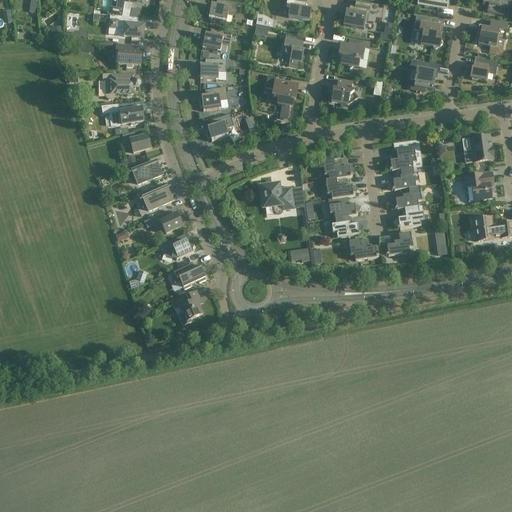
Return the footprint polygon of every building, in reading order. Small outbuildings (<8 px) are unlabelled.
[(290,9),(289,19),(309,23),(311,12),(305,11),(307,0),(287,0),(286,8),(290,9)] [(418,0),(417,6),(439,10),(440,4),(439,2),(438,0),(441,0),(448,1),(448,0),(418,0)] [(483,0),(483,6),(488,7),(490,8),(489,14),(487,14),(503,17),(504,10),(507,10),(508,0),(483,0)] [(39,1),(37,13),(44,14),(46,2),(39,1)] [(236,18),(238,5),(223,2),(222,9),(212,7),(211,9),(208,9),(207,16),(209,17),(209,20),(226,24),(228,16),(236,18)] [(346,13),(344,27),(364,30),(364,31),(366,21),(368,22),(370,13),(377,14),(379,7),(353,2),(353,3),(356,4),(355,10),(350,9),(349,14),(346,13)] [(133,5),(125,4),(123,11),(122,18),(131,19),(133,5)] [(389,23),(400,24),(401,7),(390,6),(389,23)] [(122,18),(123,11),(111,8),(109,17),(111,17),(116,17),(122,18)] [(138,26),(139,20),(131,19),(122,18),(116,17),(111,17),(111,21),(110,21),(109,30),(118,31),(118,30),(122,30),(123,32),(123,38),(143,40),(145,26),(138,26)] [(416,17),(414,33),(421,34),(419,46),(433,48),(435,51),(436,51),(438,49),(440,50),(440,48),(443,46),(443,45),(441,42),(443,34),(440,34),(441,28),(432,26),(433,20),(416,17)] [(276,31),(281,32),(283,21),(265,19),(263,37),(275,38),(276,31)] [(478,46),(488,48),(490,49),(490,48),(496,49),(498,40),(505,41),(507,26),(491,23),(489,30),(479,28),(477,37),(478,37),(480,37),(478,46)] [(63,28),(57,28),(57,34),(51,34),(51,40),(62,40),(63,28)] [(230,47),(232,35),(217,32),(216,38),(205,36),(205,39),(202,38),(201,46),(203,46),(203,50),(220,54),(222,46),(230,47)] [(303,45),(299,45),(297,44),(299,38),(287,36),(284,50),(286,50),(285,55),(285,57),(286,60),(287,61),(288,62),(290,62),(289,68),(298,69),(299,64),(302,64),(304,52),(302,52),(303,45)] [(340,66),(348,67),(350,72),(353,68),(358,69),(360,62),(363,62),(365,50),(370,51),(371,44),(350,40),(348,47),(340,45),(338,58),(341,58),(340,66)] [(136,53),(136,47),(117,46),(116,52),(119,53),(118,66),(127,67),(127,69),(133,70),(133,67),(141,68),(142,54),(136,53)] [(496,77),(498,63),(485,60),(483,68),(474,66),(473,70),(472,70),(470,80),(487,82),(488,75),(496,77)] [(198,70),(198,78),(201,78),(200,82),(226,82),(227,62),(212,61),(211,68),(201,68),(201,70),(198,70)] [(425,91),(433,92),(436,73),(434,73),(435,66),(412,62),(411,68),(417,69),(415,84),(412,83),(410,91),(424,94),(425,91)] [(134,81),(134,76),(103,76),(103,81),(105,81),(105,83),(105,98),(109,101),(113,102),(116,98),(116,96),(125,96),(127,98),(131,98),(134,96),(135,96),(135,89),(138,89),(141,87),(141,84),(138,81),(134,81)] [(76,77),(68,77),(69,85),(77,85),(76,77)] [(267,83),(266,89),(274,91),(272,98),(279,100),(278,106),(281,106),(288,108),(293,108),(294,102),(295,103),(297,93),(297,92),(296,92),(296,91),(295,91),(291,91),(292,85),(276,82),(277,79),(268,77),(267,83)] [(333,95),(332,104),(348,107),(358,100),(352,91),(353,84),(338,82),(336,91),(333,90),(332,95),(333,95)] [(202,102),(199,102),(200,110),(203,109),(203,113),(221,111),(229,110),(228,102),(226,89),(211,91),(212,98),(201,99),(202,102)] [(120,115),(110,117),(112,128),(131,125),(131,127),(138,126),(138,124),(144,123),(142,109),(136,110),(135,104),(119,106),(120,115)] [(232,127),(229,117),(216,121),(218,127),(208,130),(208,133),(206,133),(208,141),(211,140),(212,144),(229,138),(226,129),(232,127)] [(255,128),(247,131),(250,139),(258,136),(255,128)] [(135,140),(134,134),(122,137),(125,149),(132,147),(134,155),(151,150),(148,137),(135,140)] [(490,137),(470,140),(471,151),(464,153),(466,166),(473,165),(494,162),(493,161),(495,161),(493,147),(492,147),(490,137)] [(416,164),(414,150),(420,149),(419,142),(410,143),(411,151),(395,153),(397,153),(398,159),(397,159),(397,162),(391,162),(391,161),(390,161),(390,163),(386,166),(390,171),(390,173),(392,173),(396,173),(417,170),(417,169),(413,170),(412,165),(416,164)] [(134,157),(127,159),(129,166),(136,164),(134,157)] [(150,166),(148,160),(127,169),(129,175),(127,175),(128,176),(134,173),(139,186),(161,177),(157,167),(151,169),(150,167),(151,167),(151,166),(150,166)] [(329,181),(326,182),(326,183),(343,180),(351,179),(351,178),(353,178),(352,177),(355,171),(349,168),(349,167),(348,167),(349,168),(345,169),(344,161),(346,160),(323,163),(325,177),(329,176),(329,181)] [(419,183),(417,170),(396,173),(397,181),(394,182),(393,180),(393,182),(388,185),(392,191),(392,192),(394,192),(395,193),(403,192),(419,189),(419,188),(416,189),(415,184),(419,183)] [(492,183),(493,183),(492,174),(465,178),(466,189),(472,188),(474,203),(492,201),(490,188),(492,188),(492,183)] [(344,186),(343,180),(326,183),(328,196),(331,196),(332,201),(328,201),(328,202),(346,200),(353,198),(355,197),(355,196),(358,190),(352,187),(352,186),(351,186),(351,188),(345,188),(345,186),(344,186)] [(161,193),(158,186),(137,196),(140,202),(138,202),(138,203),(144,200),(150,213),(172,203),(167,193),(162,195),(161,193),(162,193),(161,192),(161,193)] [(279,186),(260,188),(263,209),(274,208),(274,213),(275,213),(275,214),(276,215),(276,216),(277,216),(278,216),(279,216),(280,216),(281,216),(282,215),(282,214),(282,213),(283,213),(283,212),(294,210),(291,190),(280,192),(279,186)] [(421,203),(419,189),(403,192),(404,197),(402,197),(402,200),(396,201),(396,200),(396,201),(391,205),(395,210),(395,211),(397,211),(397,212),(405,211),(422,208),(422,207),(418,208),(418,203),(421,203)] [(347,205),(346,200),(328,202),(330,215),(334,215),(335,220),(331,220),(331,221),(349,219),(356,218),(356,217),(358,217),(358,215),(360,209),(355,207),(354,205),(354,206),(348,207),(348,205),(347,205)] [(424,222),(422,208),(405,211),(406,216),(405,217),(405,219),(399,220),(399,219),(398,219),(398,220),(394,224),(398,229),(398,231),(400,230),(400,231),(421,228),(420,222),(424,222)] [(163,215),(145,223),(148,230),(155,226),(157,231),(163,228),(166,235),(183,228),(177,215),(165,220),(163,215)] [(349,224),(349,219),(331,221),(333,235),(337,234),(337,240),(359,237),(359,236),(361,236),(360,234),(363,228),(357,226),(357,225),(356,225),(357,226),(351,227),(350,224),(349,224)] [(473,221),(475,233),(473,233),(474,241),(476,241),(476,243),(494,241),(494,240),(501,239),(501,240),(511,238),(511,223),(499,225),(499,227),(493,228),(491,219),(473,221)] [(444,232),(434,233),(437,248),(446,247),(444,232)] [(123,238),(127,246),(138,242),(134,234),(123,238)] [(411,235),(391,237),(391,238),(393,238),(394,244),(393,244),(394,246),(388,247),(387,246),(381,247),(383,257),(386,257),(386,258),(388,257),(388,258),(410,255),(409,249),(413,249),(411,235)] [(341,240),(320,243),(321,249),(342,245),(341,240)] [(367,241),(369,241),(349,243),(351,258),(355,257),(355,263),(377,260),(377,259),(379,259),(379,258),(383,257),(381,247),(374,248),(375,249),(369,250),(368,247),(367,241)] [(186,242),(184,244),(175,248),(173,247),(171,243),(172,243),(172,242),(156,249),(173,256),(172,258),(176,260),(177,262),(194,254),(193,252),(194,248),(188,246),(186,242)] [(464,260),(473,259),(472,249),(464,249),(464,260)] [(193,264),(193,263),(170,274),(175,286),(181,283),(184,292),(192,288),(191,286),(198,283),(199,285),(206,281),(202,272),(203,272),(203,271),(200,273),(197,268),(197,269),(196,270),(195,269),(194,269),(192,265),(193,264)] [(139,272),(135,282),(144,285),(148,275),(139,272)] [(198,302),(201,300),(197,292),(172,304),(175,312),(179,310),(183,318),(181,319),(185,327),(192,323),(191,321),(203,315),(199,307),(200,307),(198,302)]
